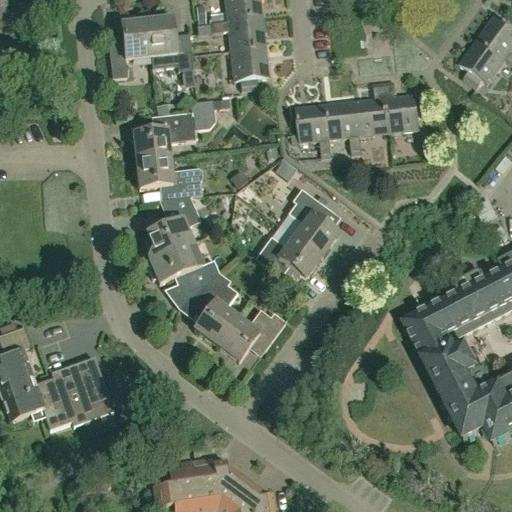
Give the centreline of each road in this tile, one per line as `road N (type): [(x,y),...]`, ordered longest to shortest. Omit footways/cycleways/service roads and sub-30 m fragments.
road 1 (residential): [(237,430),(129,343),(109,305),(76,0)]
road 2 (residential): [(237,430),(374,240)]
road 3 (residential): [(350,511),(237,430)]
